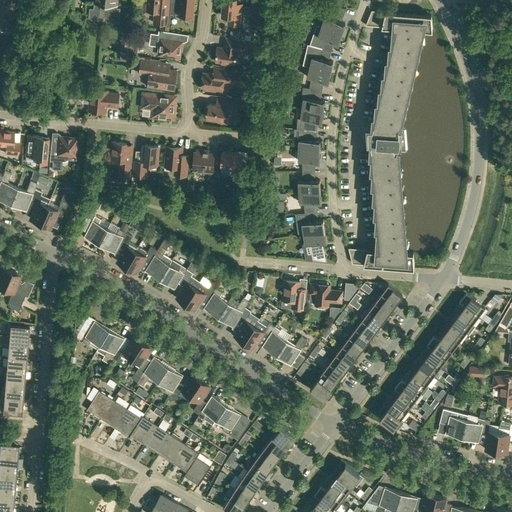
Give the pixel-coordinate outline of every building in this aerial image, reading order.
[(0,0),(0,28),(12,30),(15,0),(0,0)] [(89,15),(104,17),(105,0),(94,0),(94,8),(92,7),(92,8),(89,8),(89,15)] [(105,0),(104,17),(109,17),(119,18),(120,8),(117,8),(117,5),(117,0),(105,0)] [(147,7),(147,8),(147,9),(148,10),(149,11),(150,11),(155,11),(155,14),(154,23),(167,24),(169,5),(169,0),(147,0),(147,3),(147,7)] [(179,14),(193,16),(194,0),(180,0),(180,2),(171,1),(170,13),(179,14)] [(235,3),(235,0),(223,0),(222,16),(229,16),(228,24),(239,25),(241,4),(235,3)] [(255,28),(256,21),(265,22),(267,2),(252,0),(251,15),(243,14),(242,27),(255,28)] [(346,8),(325,6),(322,15),(324,17),(321,26),(342,33),(345,23),(341,22),(346,8)] [(82,12),(72,11),(70,28),(80,29),(82,12)] [(351,256),(364,257),(364,264),(414,268),(413,252),(405,252),(407,246),(406,246),(402,246),(404,238),(406,231),(405,231),(401,231),(403,224),(405,217),(404,217),(400,216),(401,209),(402,209),(403,202),(399,202),(400,195),(402,188),(397,187),(399,180),(401,173),(396,173),(398,166),(400,159),(399,159),(401,150),(406,151),(404,129),(403,128),(402,120),(403,120),(402,113),(401,106),(406,106),(405,99),(405,91),(409,92),(410,92),(409,85),(408,77),(412,78),(413,78),(412,71),(411,63),(416,63),(416,64),(416,56),(415,56),(415,49),(419,49),(420,49),(419,42),(418,35),(423,35),(423,29),(433,30),(431,14),(380,11),(379,18),(369,17),(366,25),(399,27),(399,32),(396,32),(396,42),(393,41),(392,56),(390,56),(389,70),(387,70),(386,84),(383,84),(382,98),(380,98),(379,112),(377,112),(376,127),(373,127),(373,132),(368,131),(368,142),(368,143),(369,143),(372,143),(372,148),(374,148),(373,162),(375,163),(374,177),(376,177),(375,192),(377,192),(376,206),(379,206),(377,221),(380,221),(379,235),(381,235),(380,245),(383,245),(382,250),(348,247),(351,256)] [(342,33),(321,26),(318,36),(322,38),(319,47),(331,51),(334,42),(339,43),(341,36),(342,33)] [(177,42),(176,40),(175,40),(176,34),(179,34),(179,33),(163,31),(162,34),(151,33),(149,43),(161,44),(159,54),(161,54),(161,56),(168,57),(168,55),(179,57),(180,49),(182,50),(183,42),(177,42)] [(121,51),(120,60),(127,61),(128,52),(128,50),(135,51),(136,40),(129,40),(130,34),(122,33),(121,51)] [(241,57),(242,52),(249,53),(251,40),(226,37),(224,48),(217,47),(216,55),(217,55),(216,61),(235,64),(236,57),(241,57)] [(328,60),(331,51),(319,47),(316,57),(312,56),(309,66),(331,71),(333,61),(328,60)] [(154,75),(152,86),(174,89),(177,71),(168,70),(169,63),(156,61),(141,59),(140,66),(139,73),(146,74),(154,75)] [(331,71),(309,66),(307,77),(311,78),(309,88),(322,90),(323,81),(329,82),(330,75),(331,71)] [(214,68),(213,74),(203,73),(201,87),(208,88),(208,90),(215,91),(215,89),(222,90),(223,84),(225,82),(239,85),(241,72),(214,68)] [(302,108),(323,111),(325,100),(320,99),(322,90),(309,88),(307,98),(303,97),(302,108)] [(90,103),(89,110),(106,112),(106,105),(118,106),(119,94),(107,93),(107,91),(91,89),(91,95),(89,96),(88,101),(90,103)] [(174,107),(175,103),(175,96),(153,94),(153,93),(143,92),(142,107),(154,108),(153,118),(162,118),(162,117),(173,118),(174,115),(175,115),(176,107),(174,107)] [(14,94),(13,106),(21,106),(21,107),(24,108),(25,97),(22,97),(22,94),(14,94)] [(217,98),(216,105),(209,104),(209,105),(207,106),(206,110),(208,112),(207,117),(219,119),(218,122),(227,123),(229,114),(233,114),(235,113),(237,101),(217,98)] [(304,129),(316,130),(317,121),(322,121),(323,114),(323,111),(302,108),(300,118),(305,119),(304,129)] [(18,154),(19,142),(13,142),(14,132),(2,131),(2,130),(0,129),(0,144),(5,145),(4,153),(18,154)] [(316,130),(304,129),(303,139),(299,139),(298,150),(320,150),(320,140),(316,140),(316,130)] [(48,139),(42,139),(42,136),(28,134),(26,155),(36,156),(35,162),(46,163),(48,139)] [(77,138),(62,136),(61,141),(58,143),(51,142),(49,160),(53,161),(52,169),(61,170),(62,161),(64,161),(65,160),(67,159),(68,158),(69,157),(69,156),(75,157),(77,138)] [(126,145),(126,144),(126,142),(112,141),(112,148),(111,148),(110,157),(111,157),(111,159),(120,160),(119,166),(120,166),(119,176),(130,177),(133,145),(126,145)] [(144,144),(143,151),(142,161),(135,160),(134,175),(146,177),(147,166),(149,165),(157,165),(159,145),(144,144)] [(186,175),(188,158),(188,155),(181,154),(182,148),(176,147),(175,146),(170,145),(168,146),(167,146),(165,166),(171,167),(170,168),(172,170),(174,170),(174,174),(186,175)] [(194,151),(193,170),(213,172),(214,153),(209,153),(209,151),(197,150),(197,152),(194,151)] [(320,154),(320,150),(298,150),(298,160),(302,160),(302,171),(315,170),(315,161),(320,161),(320,154)] [(246,164),(241,164),(242,153),(222,151),(221,166),(222,166),(221,172),(235,174),(235,173),(237,173),(237,179),(244,180),(246,164)] [(2,176),(0,180),(0,199),(10,204),(16,187),(7,183),(11,172),(4,170),(2,176)] [(299,192),(320,190),(320,180),(315,180),(315,170),(302,171),(302,181),(298,181),(299,192)] [(40,174),(34,171),(30,179),(37,182),(40,174)] [(273,171),(271,181),(279,181),(279,171),(273,171)] [(41,176),(38,182),(46,185),(48,179),(41,176)] [(29,202),(34,188),(37,182),(30,180),(26,190),(16,187),(10,204),(26,210),(29,202)] [(42,192),(34,188),(29,202),(35,205),(29,218),(40,223),(47,206),(37,202),(42,192)] [(304,202),(305,212),(317,211),(316,201),(322,201),(321,194),(320,190),(299,192),(299,202),(304,202)] [(47,206),(40,223),(50,227),(56,212),(62,215),(68,203),(61,200),(57,210),(47,206)] [(302,223),(303,233),(325,230),(323,219),(318,220),(317,211),(305,212),(295,213),(297,224),(302,223)] [(84,236),(100,244),(108,228),(99,223),(101,219),(95,215),(84,236)] [(123,222),(120,228),(126,231),(129,225),(123,222)] [(117,232),(108,228),(100,244),(115,252),(120,243),(126,232),(119,228),(117,232)] [(325,233),(325,230),(303,233),(305,244),(309,243),(313,259),(326,261),(325,257),(321,241),(327,240),(326,233),(325,233)] [(133,236),(126,232),(120,243),(126,246),(117,261),(127,266),(139,246),(129,241),(133,236)] [(145,242),(153,244),(155,236),(147,234),(145,242)] [(145,270),(160,279),(170,263),(161,258),(167,248),(161,244),(157,250),(151,261),(145,270)] [(145,257),(151,261),(157,250),(151,246),(148,251),(139,246),(127,266),(137,272),(145,257)] [(172,259),(170,263),(160,279),(175,288),(180,279),(187,268),(172,259)] [(0,286),(3,288),(10,271),(0,266),(0,286)] [(187,268),(180,279),(186,283),(177,297),(186,303),(196,287),(200,281),(191,275),(193,272),(187,268)] [(21,283),(18,281),(20,275),(10,271),(3,288),(13,292),(8,302),(20,307),(25,296),(27,297),(33,283),(25,280),(21,283)] [(225,275),(222,280),(228,284),(231,279),(225,275)] [(291,308),(293,308),(304,309),(305,292),(306,289),(299,288),(300,281),(285,280),(284,285),(282,285),(280,287),(280,291),(281,292),(283,293),(283,300),(282,307),(291,308)] [(200,281),(196,287),(186,303),(195,309),(204,295),(209,299),(217,288),(211,284),(209,287),(200,281)] [(319,281),(319,283),(317,283),(317,284),(310,283),(309,293),(310,293),(310,296),(316,296),(315,304),(318,304),(317,307),(325,308),(325,305),(328,305),(329,301),(341,302),(343,290),(330,289),(330,284),(325,283),(325,282),(319,281)] [(346,282),(344,299),(349,299),(359,285),(354,285),(354,283),(346,282)] [(388,284),(382,292),(395,302),(402,294),(388,283),(388,284)] [(217,288),(209,299),(204,307),(218,317),(228,301),(220,296),(223,292),(217,288)] [(248,292),(244,298),(249,301),(252,295),(248,292)] [(389,311),(395,302),(382,292),(376,301),(389,311)] [(466,292),(459,301),(464,305),(465,305),(478,315),(482,318),(488,309),(466,292)] [(237,307),(228,301),(218,317),(233,326),(239,318),(246,307),(249,301),(244,298),(243,297),(237,307)] [(369,310),(382,320),(389,311),(376,301),(369,310)] [(465,305),(464,305),(458,314),(471,324),(478,315),(465,305)] [(500,322),(507,326),(511,316),(511,306),(510,305),(500,322)] [(246,307),(239,318),(244,321),(235,335),(244,341),(254,326),(250,323),(252,319),(248,316),(251,311),(246,307)] [(369,310),(363,318),(376,328),(382,320),(369,310)] [(492,318),(488,323),(489,323),(493,326),(497,321),(501,315),(497,312),(492,318)] [(475,326),(471,324),(458,314),(452,322),(465,332),(468,335),(475,326)] [(376,328),(363,318),(356,327),(369,337),(376,328)] [(94,320),(91,325),(86,322),(79,332),(85,336),(83,340),(89,344),(91,340),(100,345),(109,329),(94,320)] [(262,333),(268,337),(275,326),(269,322),(263,331),(254,326),(244,341),(253,347),(262,333)] [(445,331),(458,341),(465,332),(452,322),(445,331)] [(6,335),(28,337),(29,326),(7,324),(6,335)] [(278,334),(281,330),(275,326),(268,337),(262,345),(277,355),(287,339),(278,334)] [(356,327),(350,336),(363,346),(369,337),(356,327)] [(124,338),(109,329),(100,345),(97,350),(106,355),(103,359),(109,363),(112,357),(119,346),(119,347),(124,338)] [(445,331),(439,339),(439,340),(452,349),(458,341),(445,331)] [(28,337),(6,335),(5,346),(27,348),(28,337)] [(291,364),(299,353),(307,339),(301,335),(295,345),(287,339),(277,355),(291,364)] [(439,340),(439,339),(434,335),(427,344),(432,348),(445,358),(452,349),(439,340)] [(124,352),(133,357),(142,342),(133,336),(124,350),(119,347),(119,346),(112,357),(118,361),(124,352)] [(363,346),(350,336),(343,344),(356,354),(363,346)] [(142,342),(133,357),(141,363),(135,372),(141,376),(148,365),(151,360),(146,357),(152,348),(142,342)] [(350,363),(356,354),(343,344),(337,353),(350,363)] [(7,356),(26,358),(27,348),(5,346),(8,346),(7,356)] [(432,348),(426,357),(439,367),(445,358),(432,348)] [(330,361),(343,371),(350,363),(337,353),(330,361)] [(6,367),(25,369),(26,358),(7,356),(6,367)] [(141,376),(137,381),(143,385),(150,376),(158,381),(168,366),(154,356),(151,360),(148,365),(141,376)] [(419,365),(432,375),(439,367),(426,357),(419,365)] [(337,380),(343,371),(330,361),(324,370),(337,380)] [(300,367),(305,370),(308,365),(304,362),(300,367)] [(432,375),(419,365),(413,374),(426,384),(432,375)] [(183,375),(168,366),(158,381),(167,387),(164,391),(170,395),(178,382),(183,375)] [(485,368),(469,366),(469,374),(484,376),(485,368)] [(5,377),(24,379),(25,369),(6,367),(5,377)] [(324,370),(317,379),(330,389),(337,380),(324,370)] [(184,386),(178,382),(170,395),(176,399),(182,389),(191,395),(201,380),(192,374),(184,386)] [(429,386),(426,384),(413,374),(406,382),(406,383),(419,393),(422,395),(429,386)] [(501,376),(495,376),(494,385),(500,386),(499,402),(511,402),(511,376),(510,377),(508,375),(505,375),(504,376),(501,376)] [(2,388),(23,390),(24,379),(5,377),(4,388),(2,387),(2,388)] [(110,378),(107,383),(114,387),(116,383),(110,378)] [(330,389),(317,379),(311,387),(310,387),(324,398),(325,398),(324,397),(330,389)] [(413,401),(419,393),(406,383),(406,382),(401,379),(394,388),(400,391),(413,401)] [(207,403),(206,403),(201,400),(210,386),(201,380),(191,395),(200,401),(193,410),(199,414),(207,403)] [(123,387),(120,392),(126,395),(129,391),(123,387)] [(143,387),(140,391),(148,396),(151,392),(143,387)] [(23,390),(2,388),(1,398),(22,400),(23,390)] [(87,409),(101,419),(114,399),(99,390),(87,409)] [(400,391),(393,400),(406,410),(413,401),(400,391)] [(213,424),(216,419),(226,404),(212,395),(206,403),(207,403),(199,414),(193,423),(198,426),(201,423),(202,423),(205,419),(213,424)] [(11,413),(12,410),(22,411),(22,400),(1,398),(0,409),(2,409),(2,412),(11,413)] [(128,408),(114,399),(101,419),(115,428),(128,408)] [(406,410),(393,400),(387,409),(400,419),(406,410)] [(222,429),(228,433),(238,439),(245,427),(236,421),(241,414),(226,404),(216,419),(225,425),(222,429)] [(164,412),(156,407),(153,412),(161,416),(164,412)] [(115,428),(129,437),(143,415),(142,417),(128,408),(115,428)] [(445,433),(462,437),(467,419),(457,417),(458,412),(443,408),(440,422),(447,424),(445,433)] [(387,409),(380,417),(379,417),(394,428),(398,430),(404,422),(400,419),(387,409)] [(171,417),(166,414),(163,418),(168,422),(171,417)] [(157,425),(143,415),(129,437),(131,435),(145,444),(157,425)] [(476,422),(467,419),(462,437),(479,441),(481,432),(484,419),(478,417),(476,422)] [(252,425),(256,428),(260,422),(256,419),(252,425)] [(412,428),(417,422),(413,419),(408,425),(412,428)] [(485,449),(496,450),(499,432),(489,431),(490,420),(484,419),(481,432),(488,433),(485,449)] [(260,422),(256,428),(260,431),(264,425),(260,422)] [(417,422),(412,428),(416,431),(421,425),(417,422)] [(511,423),(509,434),(499,432),(496,450),(507,452),(509,439),(511,439),(511,423)] [(171,434),(157,425),(145,444),(159,453),(171,434)] [(281,426),(275,434),(288,444),(294,436),(295,437),(295,436),(281,425),(281,426)] [(183,433),(188,436),(189,437),(193,432),(186,428),(183,433)] [(171,434),(159,453),(173,462),(185,443),(178,439),(180,437),(173,432),(171,434)] [(198,435),(193,432),(189,437),(195,440),(198,435)] [(268,443),(281,453),(288,444),(275,434),(268,443)] [(0,456),(18,458),(18,447),(10,446),(10,443),(0,443),(0,442),(0,456)] [(184,476),(199,452),(185,443),(173,462),(187,471),(184,476)] [(268,443),(261,452),(274,461),(281,453),(268,443)] [(221,464),(223,461),(227,454),(220,450),(214,459),(221,464)] [(200,452),(199,452),(184,476),(198,485),(211,466),(197,456),(200,452)] [(261,452),(254,460),(268,470),(274,461),(261,452)] [(0,466),(17,468),(18,458),(0,456),(0,466)] [(262,479),(268,470),(254,460),(248,469),(262,479)] [(346,464),(339,472),(352,482),(359,473),(346,463),(345,463),(346,464)] [(0,477),(16,479),(17,468),(0,466),(0,477)] [(255,488),(262,479),(248,469),(242,479),(255,488)] [(333,481),(349,493),(355,484),(352,482),(339,472),(333,481)] [(16,479),(0,477),(0,487),(15,489),(16,479)] [(242,479),(236,488),(250,497),(255,488),(242,479)] [(342,502),(349,493),(333,481),(326,489),(339,499),(342,502)] [(314,494),(319,498),(333,508),(336,510),(342,502),(339,499),(326,489),(321,485),(314,494)] [(369,486),(364,492),(368,495),(373,489),(369,486)] [(0,498),(14,500),(15,489),(0,487),(0,498)] [(383,511),(386,506),(395,509),(401,492),(384,487),(376,511),(377,511),(383,511)] [(236,488),(230,497),(244,506),(250,497),(236,488)] [(412,511),(415,507),(418,497),(401,492),(395,509),(404,511),(412,511)] [(421,509),(415,507),(412,511),(431,511),(436,495),(425,493),(421,509)] [(161,494),(151,511),(186,511),(189,508),(178,502),(162,494),(161,494)] [(436,495),(431,511),(443,511),(447,498),(436,495)] [(239,511),(244,506),(230,497),(224,506),(220,504),(232,511),(239,511)] [(0,511),(2,511),(3,510),(13,511),(14,500),(0,498),(0,511)] [(319,511),(329,511),(333,508),(319,498),(313,507),(319,511)]
